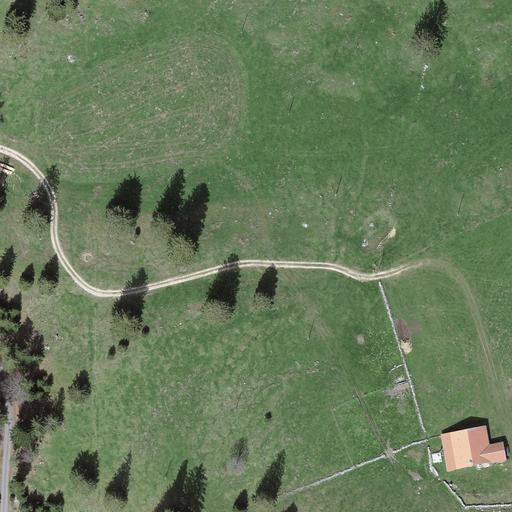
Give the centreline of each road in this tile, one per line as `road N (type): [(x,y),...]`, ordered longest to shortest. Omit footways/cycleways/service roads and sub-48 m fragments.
road 1 (track): [(0,150),(36,170),(56,202),(63,260),(103,296),(247,266),(334,268),(366,280),(443,267),(464,278),(511,420)]
road 2 (unclassified): [(4,511),(8,412),(0,366)]
